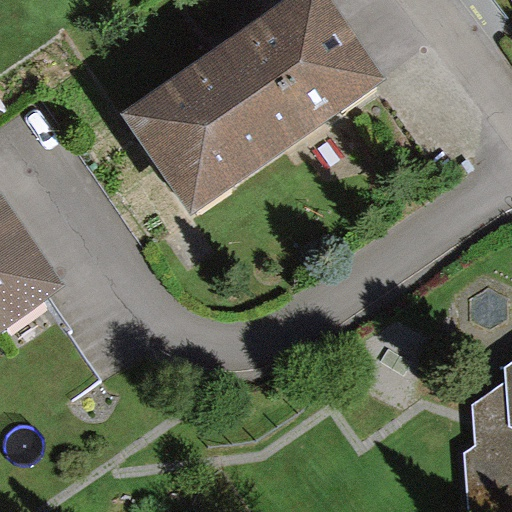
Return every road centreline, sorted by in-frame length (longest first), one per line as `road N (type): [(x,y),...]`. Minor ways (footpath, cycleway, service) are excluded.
road 1 (residential): [(105,253),(182,334),(231,347),(257,344),(312,320),(511,170)]
road 2 (residential): [(427,0),(511,109)]
